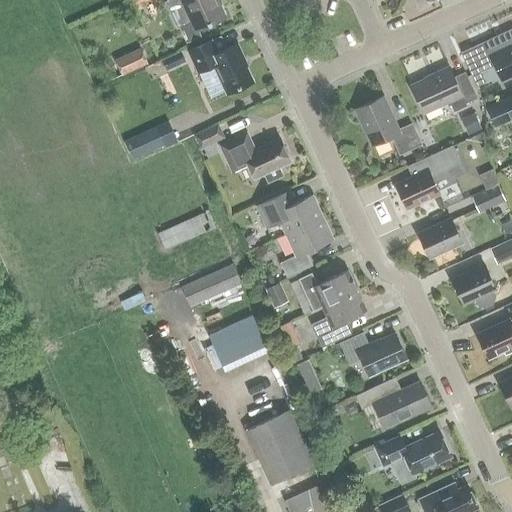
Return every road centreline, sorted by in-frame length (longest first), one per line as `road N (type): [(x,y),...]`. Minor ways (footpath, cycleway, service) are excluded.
road 1 (residential): [(511,499),(501,492),(407,287),(378,269),(292,86)]
road 2 (residential): [(377,49),(487,0)]
